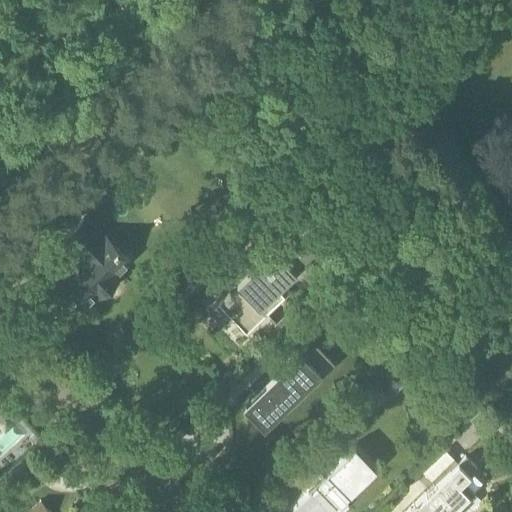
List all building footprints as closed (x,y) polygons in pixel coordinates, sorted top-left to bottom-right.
[(287,230),(307,212),(291,195),(272,214),(287,230)] [(105,234),(102,237),(83,218),(65,237),(83,255),(78,260),(77,259),(70,266),(72,267),(57,281),(81,305),(95,291),(99,294),(103,290),(108,290),(113,284),(114,280),(118,276),(114,272),(128,258),(115,245),(117,243),(109,234),(107,236),(105,234)] [(240,325),(315,254),(301,239),(288,251),(279,242),(273,248),(272,247),(248,269),(247,268),(222,292),(205,307),(222,324),(231,315),(240,325)] [(365,280),(355,269),(337,285),(348,296),(365,280)] [(383,301),(367,285),(360,291),(376,307),(383,301)] [(259,429),(321,369),(300,347),(238,407),(259,429)] [(394,359),(356,396),(372,413),(410,376),(408,374),(414,369),(400,354),(394,360),(394,359)] [(0,430),(19,413),(0,392),(0,430)] [(487,438),(504,421),(488,404),(471,420),(487,438)] [(307,482),(311,486),(286,510),(287,510),(291,507),(295,511),(328,511),(375,467),(353,445),(325,472),(322,468),(307,482)] [(463,480),(469,473),(458,462),(417,501),(410,508),(406,511),(456,511),(476,494),(463,480)] [(50,511),(41,501),(28,511),(1,511),(0,510),(0,511),(50,511)] [(114,511),(115,511),(106,503),(97,511),(114,511)]
